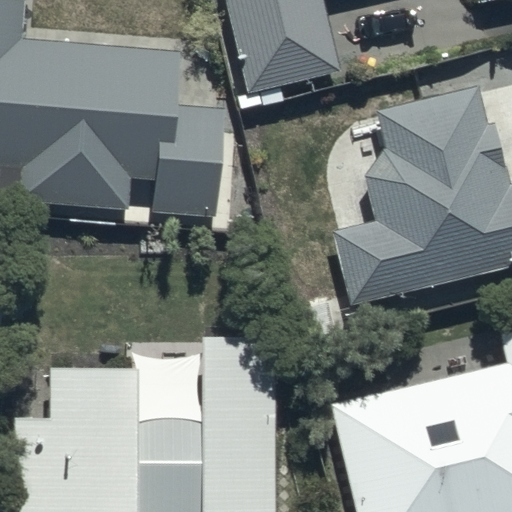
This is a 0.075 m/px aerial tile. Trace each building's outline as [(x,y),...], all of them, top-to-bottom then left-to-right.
[(210,0),(233,97),(326,76),(308,0),(210,0)] [(0,172),(9,173),(7,208),(114,215),(116,183),(135,185),(133,218),(196,222),(203,112),(170,110),(174,58),(7,47),(10,3),(0,2),(0,172)] [(317,232),(333,307),(500,269),(504,288),(511,286),(511,186),(501,189),(486,124),(473,127),(464,87),(363,110),(373,152),(353,180),(362,223),(317,232)] [(493,369),(317,411),(340,511),(511,511),(511,332),(486,338),(493,369)] [(121,376),(30,376),(29,424),(0,424),(0,511),(262,511),(264,344),(183,344),(182,354),(121,353),(121,376)]
